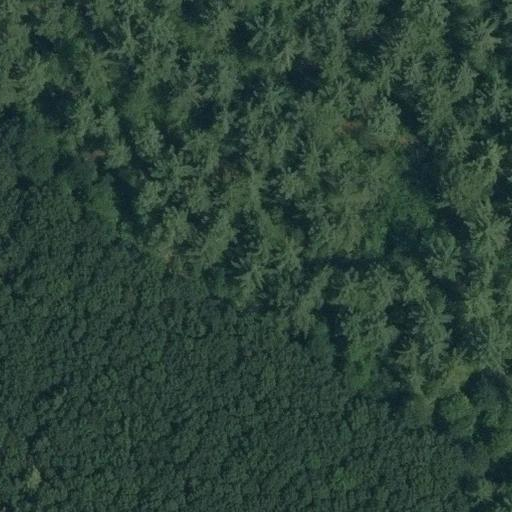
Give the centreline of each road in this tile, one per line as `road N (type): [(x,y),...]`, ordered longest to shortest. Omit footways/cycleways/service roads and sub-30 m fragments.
road 1 (track): [(0,163),(292,360)]
road 2 (track): [(292,360),(402,435)]
